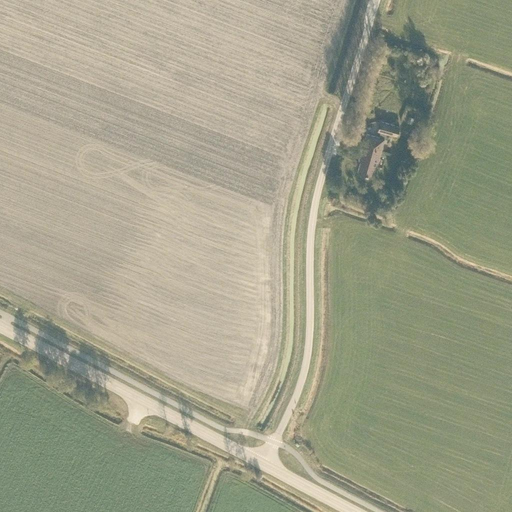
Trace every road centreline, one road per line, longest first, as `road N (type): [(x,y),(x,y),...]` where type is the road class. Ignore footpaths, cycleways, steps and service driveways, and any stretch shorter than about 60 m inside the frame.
road 1 (unclassified): [(263,463),(305,369),(316,195),(376,0)]
road 2 (secondary): [(263,463),(0,325)]
